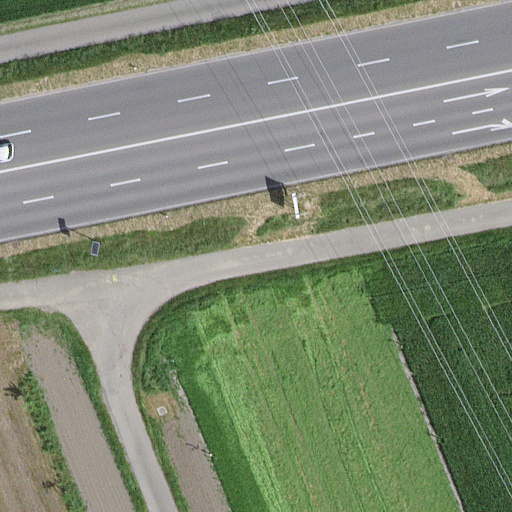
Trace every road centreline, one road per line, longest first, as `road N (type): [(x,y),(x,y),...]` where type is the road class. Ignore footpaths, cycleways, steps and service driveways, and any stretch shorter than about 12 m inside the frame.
road 1 (primary): [(511,71),(0,171)]
road 2 (track): [(264,0),(0,51)]
road 3 (track): [(96,287),(112,363),(164,511)]
